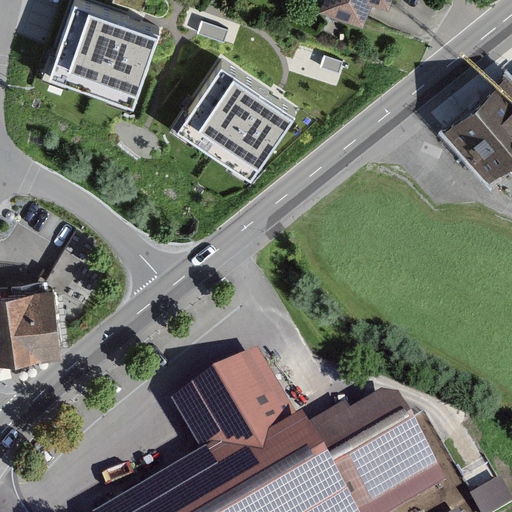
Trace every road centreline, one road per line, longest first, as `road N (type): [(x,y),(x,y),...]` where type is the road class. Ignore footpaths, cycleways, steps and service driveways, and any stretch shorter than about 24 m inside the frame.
road 1 (secondary): [(169,289),(511,15)]
road 2 (secondary): [(6,428),(169,289)]
road 3 (residential): [(0,164),(68,197),(127,241),(169,289)]
